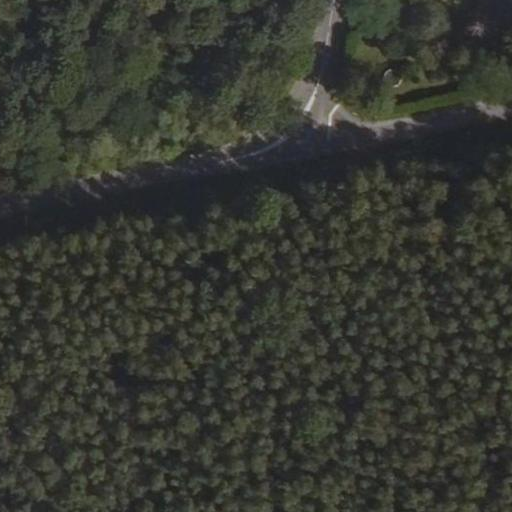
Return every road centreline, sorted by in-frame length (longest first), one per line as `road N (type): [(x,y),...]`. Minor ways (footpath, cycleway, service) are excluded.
road 1 (unclassified): [(0,219),(228,175),(272,153),(307,119)]
road 2 (residential): [(511,113),(350,150),(307,119)]
road 3 (residential): [(307,119),(335,78),(356,0)]
